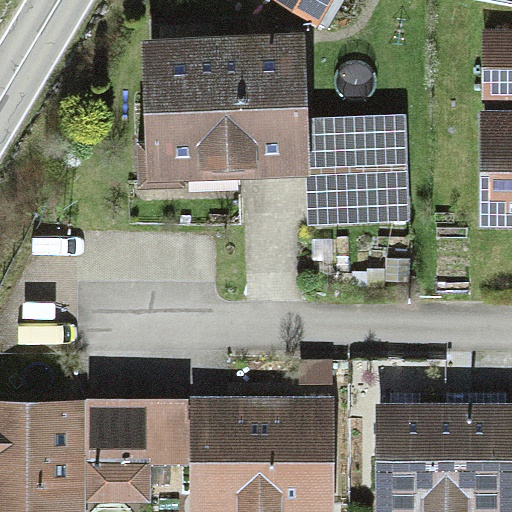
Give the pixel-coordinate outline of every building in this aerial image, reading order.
[(290,0),(311,12),(318,0),(290,0)] [(141,139),(143,183),(186,182),(185,167),(302,161),(297,42),(249,44),(248,28),(218,29),(219,45),(153,48),(156,139),(141,139)] [(492,91),(511,91),(511,35),(492,35),(492,91)] [(511,121),(493,121),(492,212),(511,211),(511,121)] [(399,132),(317,134),(320,236),(403,233),(399,132)] [(90,458),(90,496),(132,496),(148,496),(148,458),(148,402),(88,401),(88,458),(90,458)] [(242,401),(242,416),(207,416),(203,416),(203,458),(211,458),(211,495),(274,496),(274,511),(323,511),(323,416),(279,416),(279,401),(242,401)] [(203,458),(203,416),(207,416),(207,402),(148,402),(148,458),(203,458)] [(0,407),(0,511),(69,511),(69,480),(78,480),(78,453),(70,452),(70,408),(0,407)] [(504,490),(511,490),(511,417),(450,417),(450,408),(423,407),(423,417),(382,416),(382,456),(392,456),(392,489),(394,489),(504,490)]
